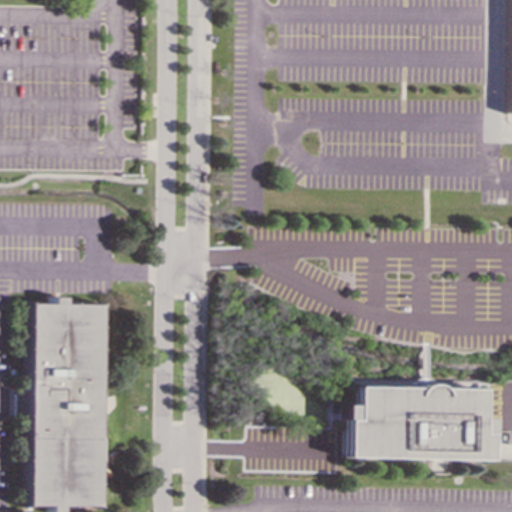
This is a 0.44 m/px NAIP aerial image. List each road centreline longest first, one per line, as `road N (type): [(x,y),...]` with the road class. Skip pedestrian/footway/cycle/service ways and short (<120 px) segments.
road 1 (residential): [(167,0),(161,511)]
road 2 (residential): [(192,511),(195,0)]
